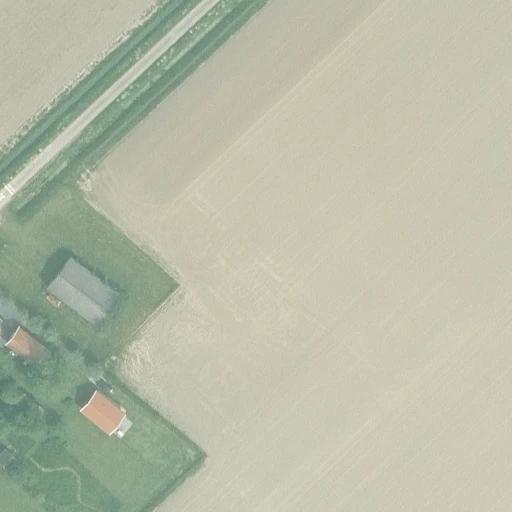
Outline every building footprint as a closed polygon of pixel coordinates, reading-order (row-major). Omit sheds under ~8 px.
[(70,256),(47,286),(97,324),(120,294),(70,256)] [(49,351),(17,327),(6,342),(38,366),(49,351)] [(94,393),(82,408),(105,426),(117,411),(94,393)] [(24,394),(13,405),(27,417),(33,411),(41,417),(45,412),(24,394)] [(4,450),(0,454),(0,463),(7,471),(16,462),(4,450)]
